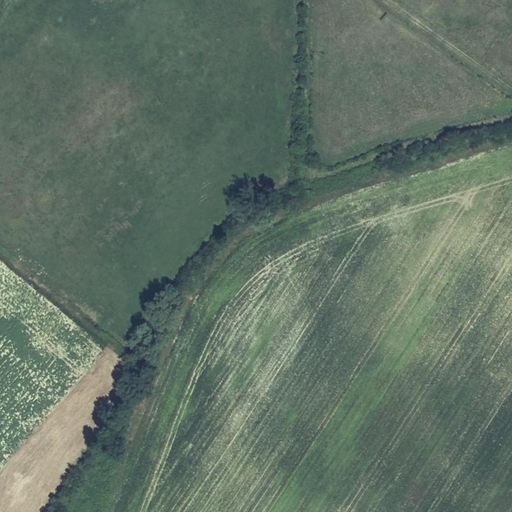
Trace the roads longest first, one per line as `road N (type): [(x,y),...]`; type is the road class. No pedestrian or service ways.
road 1 (track): [(308,0),(302,172)]
road 2 (track): [(511,95),(393,0)]
